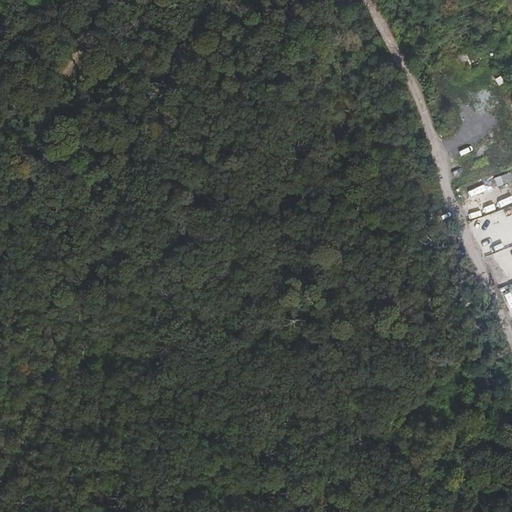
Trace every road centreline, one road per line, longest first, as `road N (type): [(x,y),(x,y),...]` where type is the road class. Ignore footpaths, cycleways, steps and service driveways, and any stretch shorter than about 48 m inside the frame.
road 1 (unclassified): [(511,343),(408,72),(368,0)]
road 2 (track): [(94,0),(46,100),(0,161)]
